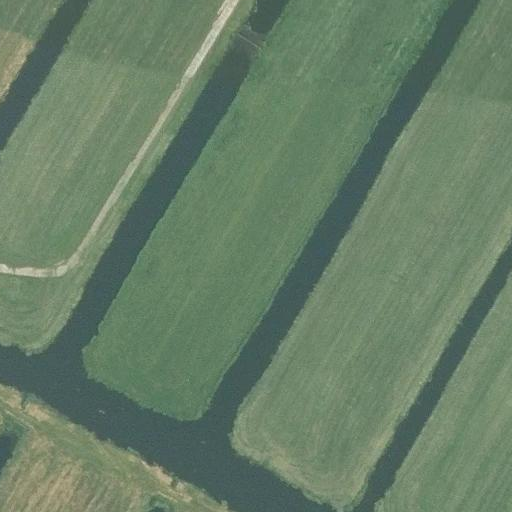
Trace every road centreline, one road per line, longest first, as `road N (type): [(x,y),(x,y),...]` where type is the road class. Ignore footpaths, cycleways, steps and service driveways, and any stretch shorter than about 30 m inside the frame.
road 1 (track): [(0,273),(54,275),(80,257),(236,0)]
road 2 (track): [(201,511),(0,407)]
